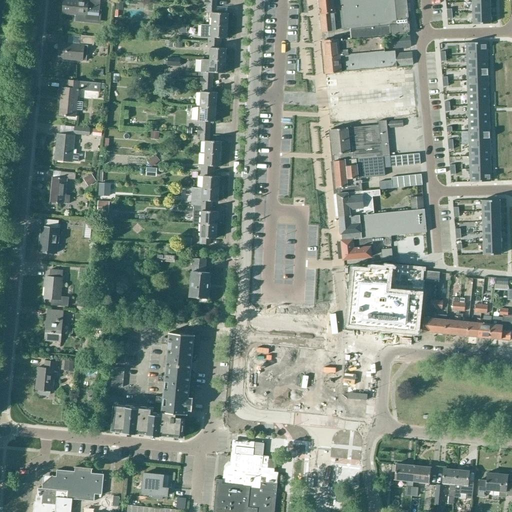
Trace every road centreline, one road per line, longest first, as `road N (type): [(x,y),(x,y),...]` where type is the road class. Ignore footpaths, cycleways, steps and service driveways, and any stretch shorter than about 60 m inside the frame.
road 1 (residential): [(1,430),(40,0)]
road 2 (residential): [(246,267),(225,265),(240,0)]
road 3 (tertiary): [(246,267),(259,0)]
road 4 (residential): [(511,362),(386,350),(376,431)]
road 5 (residential): [(200,448),(1,430)]
road 6 (residential): [(432,190),(420,35),(428,34)]
road 7 (tertiary): [(325,428),(250,414),(239,390),(242,333)]
road 8 (residential): [(200,448),(208,436),(217,330),(242,333)]
road 9 (residential): [(376,431),(511,441)]
